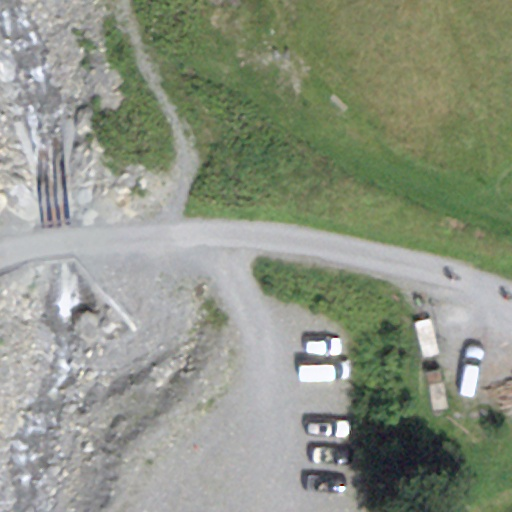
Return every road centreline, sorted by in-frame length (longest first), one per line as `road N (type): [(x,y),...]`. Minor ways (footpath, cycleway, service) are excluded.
road 1 (track): [(146,241),(186,168),(185,140),(147,81),(119,0)]
road 2 (unclassified): [(0,265),(23,252),(146,241)]
